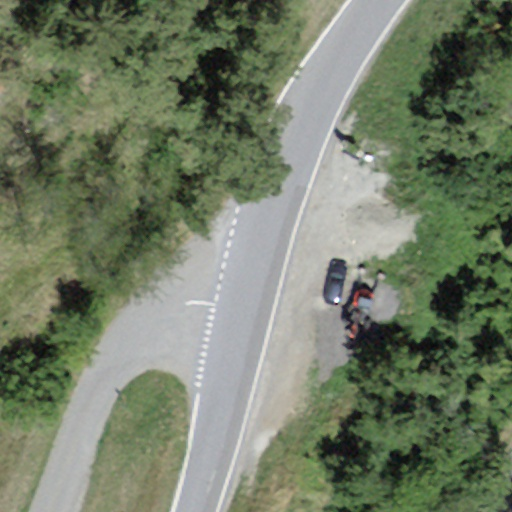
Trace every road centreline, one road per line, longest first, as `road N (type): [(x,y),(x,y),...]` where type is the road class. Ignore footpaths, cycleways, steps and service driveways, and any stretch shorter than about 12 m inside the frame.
road 1 (unclassified): [(235,307),(285,162),(377,0)]
road 2 (unclassified): [(235,307),(184,305),(142,330),(91,399),(45,511)]
road 3 (unclassified): [(186,511),(235,307)]
